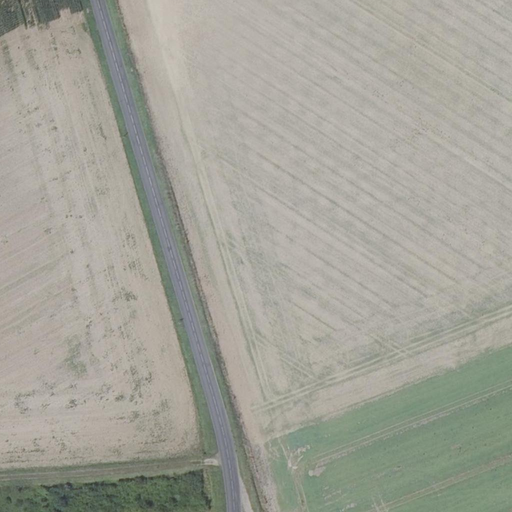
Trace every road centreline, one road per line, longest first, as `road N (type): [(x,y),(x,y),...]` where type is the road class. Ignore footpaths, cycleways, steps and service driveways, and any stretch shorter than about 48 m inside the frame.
road 1 (tertiary): [(95,0),(227,458),(231,511)]
road 2 (track): [(0,474),(227,458)]
